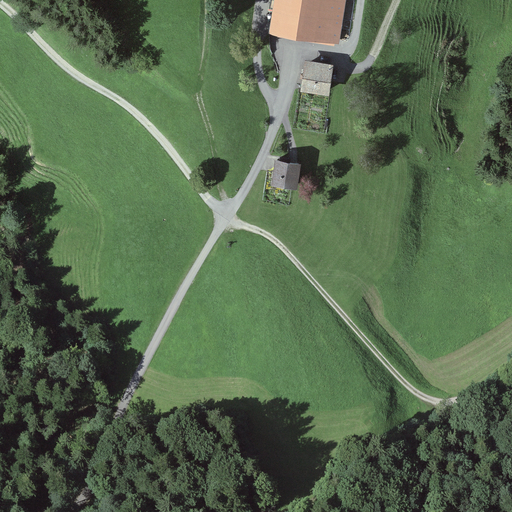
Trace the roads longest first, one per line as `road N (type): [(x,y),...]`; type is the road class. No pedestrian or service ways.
road 1 (track): [(228,216),(171,309),(100,470),(73,511)]
road 2 (track): [(228,216),(134,111),(61,64),(0,5)]
road 3 (track): [(439,401),(410,388),(266,234),(228,216)]
road 4 (track): [(260,0),(260,72),(277,113),(268,148),(228,216)]
road 5 (track): [(199,90),(228,216)]
